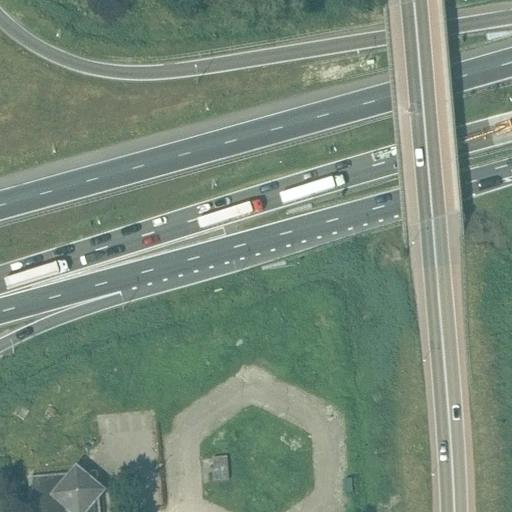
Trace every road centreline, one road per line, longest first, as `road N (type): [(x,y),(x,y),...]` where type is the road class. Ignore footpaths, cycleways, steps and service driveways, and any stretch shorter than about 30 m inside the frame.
road 1 (motorway): [(511,10),(0,161)]
road 2 (motorway): [(511,60),(0,204)]
road 3 (motorway): [(0,254),(511,116)]
road 4 (motorway): [(0,392),(238,397),(511,437)]
road 5 (tertiary): [(453,511),(413,0)]
